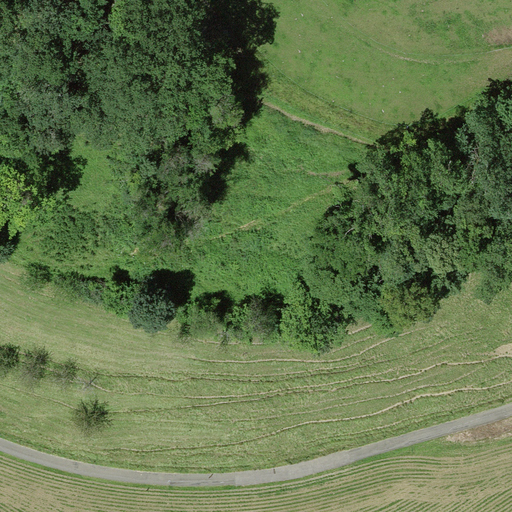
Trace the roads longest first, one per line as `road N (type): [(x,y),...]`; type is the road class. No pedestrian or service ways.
road 1 (unclassified): [(0,446),(65,469),(223,480),(337,462),(511,411)]
road 2 (track): [(414,142),(303,101),(266,77),(198,0)]
